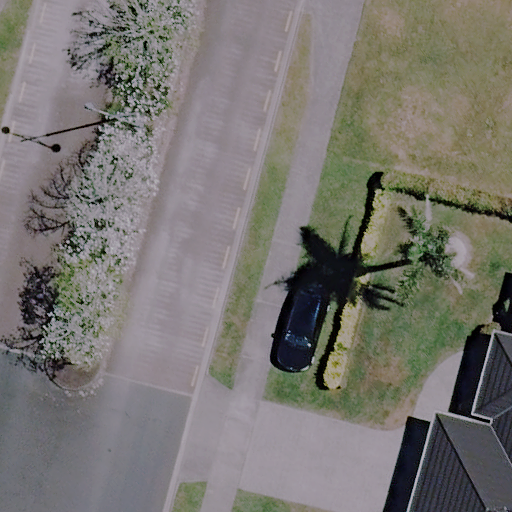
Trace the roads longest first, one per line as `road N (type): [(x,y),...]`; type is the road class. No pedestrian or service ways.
road 1 (residential): [(243,0),(114,511)]
road 2 (residential): [(0,300),(81,0)]
